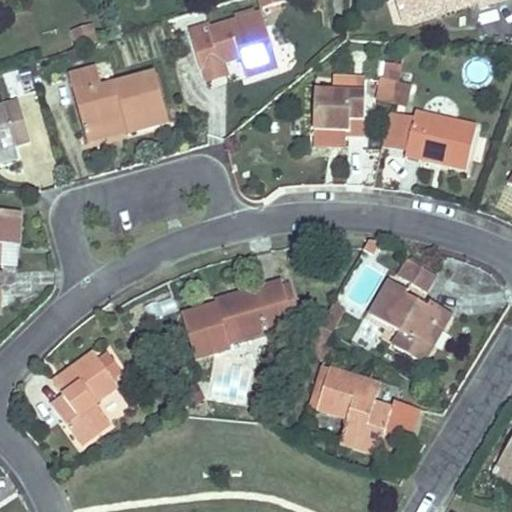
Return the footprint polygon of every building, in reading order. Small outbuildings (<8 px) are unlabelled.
[(392,0),(398,15),(435,3),(437,10),(466,0),(475,0),(476,2),(483,0),(392,0)] [(435,3),(398,15),(399,20),(406,20),(437,10),(435,3)] [(208,34),(192,39),(202,69),(243,56),(249,75),(279,64),(262,11),(207,29),(208,34)] [(72,74),(90,135),(124,123),(128,136),(173,121),(158,71),(107,89),(100,65),(72,74)] [(381,102),(393,104),(398,86),(402,71),(390,68),(381,102)] [(398,86),(393,104),(405,108),(411,89),(398,86)] [(317,95),(316,142),(368,144),(370,96),(317,95)] [(20,99),(0,104),(0,149),(31,141),(20,99)] [(417,114),(406,160),(421,164),(423,156),(443,159),(441,167),(466,172),(477,127),(417,114)] [(124,123),(90,135),(93,147),(128,136),(124,123)] [(0,283),(1,270),(22,271),(25,216),(0,214),(0,283)] [(403,252),(395,267),(420,280),(428,266),(403,252)] [(386,272),(365,310),(392,326),(384,340),(426,365),(436,348),(429,344),(440,327),(446,330),(456,313),(423,293),(419,299),(397,285),(400,280),(386,272)] [(231,353),(229,346),(226,336),(263,325),(265,335),(299,324),(287,280),(215,302),(217,309),(188,318),(201,362),(231,353)] [(226,336),(229,346),(265,335),(263,325),(226,336)] [(72,393),(55,407),(83,447),(113,425),(99,407),(120,390),(115,383),(127,373),(113,353),(100,364),(93,355),(61,378),(72,393)] [(310,411),(321,413),(329,375),(318,373),(310,411)] [(329,375),(321,413),(348,420),(343,447),(399,461),(406,433),(421,437),(427,411),(401,404),(399,410),(377,405),(365,403),(369,384),(329,375)] [(381,388),(369,384),(365,403),(377,405),(381,388)] [(511,464),(508,463),(502,474),(511,478),(511,464)]
